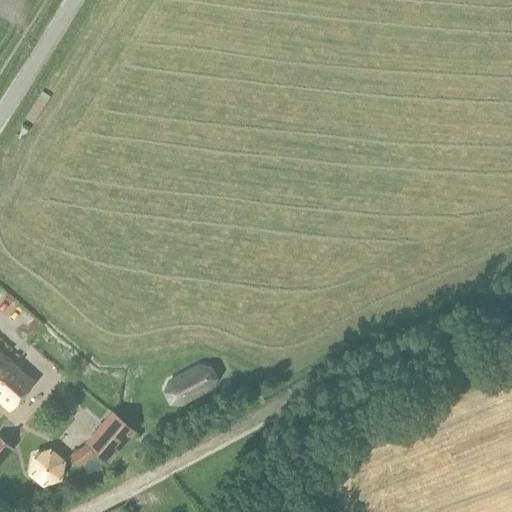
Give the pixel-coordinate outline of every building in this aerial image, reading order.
[(32,382),(0,354),(0,400),(9,408),(32,382)] [(209,367),(199,366),(169,382),(165,391),(170,402),(181,403),(210,388),(215,378),(209,367)] [(135,433),(112,415),(88,444),(72,455),(79,466),(98,453),(110,463),(135,433)] [(0,462),(12,448),(0,437),(0,462)] [(62,461),(49,451),(34,457),(31,473),(44,483),(59,477),(62,461)]
